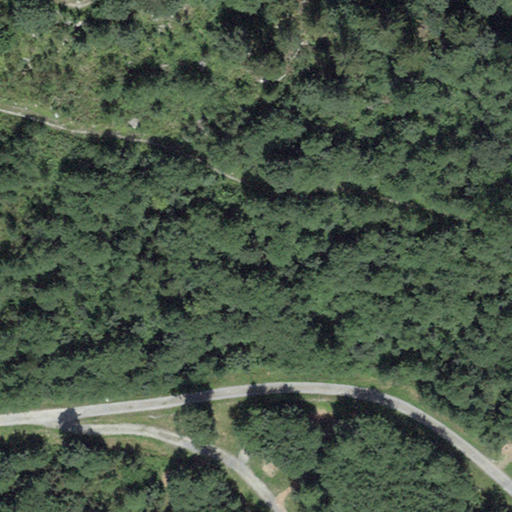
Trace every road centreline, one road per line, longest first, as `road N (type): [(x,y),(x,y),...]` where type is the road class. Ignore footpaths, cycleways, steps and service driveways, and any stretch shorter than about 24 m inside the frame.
road 1 (track): [(35,418),(217,393),(309,388),(367,397)]
road 2 (track): [(194,446),(168,434),(35,418)]
road 3 (track): [(367,397),(387,400),(451,438),(494,473)]
